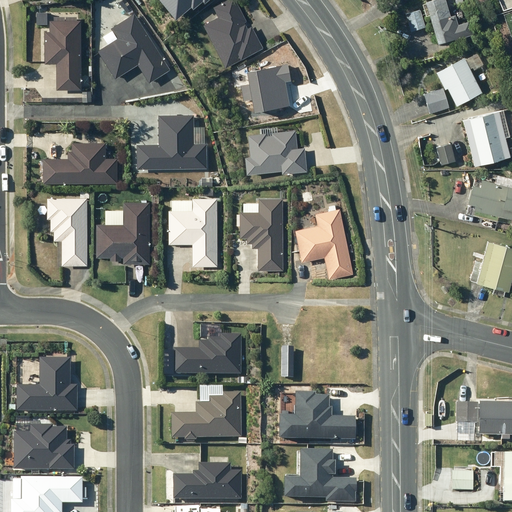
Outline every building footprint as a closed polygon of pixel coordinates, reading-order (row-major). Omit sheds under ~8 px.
[(244,21),(233,0),(226,0),(211,8),(216,18),(200,26),(221,68),(260,48),(246,21),(244,21)] [(428,0),(425,1),(437,43),(456,38),(454,30),(457,29),(453,17),(450,18),(444,0),(428,0)] [(406,14),(411,31),(425,27),(420,10),(406,14)] [(43,25),(44,12),(33,12),(32,24),(43,25)] [(116,38),(94,51),(113,80),(134,66),(145,83),(167,69),(131,13),(109,27),(116,38)] [(77,21),(47,21),(47,31),(41,31),(41,64),(53,64),(53,90),(77,90),(77,21)] [(464,58),(435,72),(443,88),(446,87),(454,105),(481,92),(464,58)] [(442,88),(424,94),(430,113),(449,107),(442,88)] [(462,119),(473,165),(509,157),(505,138),(509,137),(503,110),(462,119)] [(155,116),(156,145),(133,145),(133,169),(203,168),(203,144),(191,144),(191,115),(155,116)] [(240,157),(241,174),(277,172),(278,174),(303,173),(302,148),(295,149),(294,131),(271,132),(272,134),(245,136),(246,157),(240,157)] [(69,152),(64,152),(64,158),(40,158),(39,183),(114,184),(114,159),(103,159),(103,144),(69,143),(69,152)] [(450,143),(436,148),(441,164),(455,160),(450,143)] [(474,206),(473,210),(511,219),(511,186),(480,179),(479,186),(470,184),(466,204),(474,206)] [(88,198),(88,190),(78,189),(78,199),(45,197),(44,220),(48,220),(48,232),(51,232),(51,241),(59,241),(58,265),(84,266),(85,241),(83,241),(85,198),(88,198)] [(257,198),(257,203),(256,212),(242,212),(238,212),(237,239),(243,239),(243,244),(249,244),(249,249),(255,249),(255,270),(279,271),(281,199),(257,198)] [(214,199),(169,200),(169,212),(165,212),(165,245),(189,245),(189,266),(215,265),(214,199)] [(146,203),(120,202),(120,211),(102,210),(101,224),(93,224),(92,248),(93,248),(92,257),(106,258),(106,261),(118,261),(118,258),(120,258),(120,264),(147,265),(148,247),(144,247),(146,203)] [(314,225),(291,231),(298,263),(321,258),(326,280),(352,274),(337,210),(312,215),(314,225)] [(511,248),(487,242),(482,260),(476,258),(470,281),(496,288),(495,294),(503,296),(505,291),(508,292),(511,277),(511,248)] [(238,376),(240,335),(218,334),(218,337),(205,337),(205,341),(197,340),(196,349),(171,348),(170,372),(238,376)] [(68,359),(38,358),(37,386),(14,385),(13,409),(74,411),(75,386),(67,385),(68,359)] [(273,414),(272,437),(352,441),(353,416),(328,415),(328,408),(325,408),(325,397),(312,396),(312,392),(290,391),(289,415),(273,414)] [(182,440),(194,439),(194,437),(239,436),(239,392),(220,392),(220,396),(206,396),(206,403),(193,403),(193,413),(168,413),(168,437),(182,437),(182,440)] [(511,400),(455,401),(455,421),(478,421),(478,433),(503,433),(503,435),(508,435),(508,433),(511,433),(511,400)] [(9,469),(43,470),(70,472),(70,464),(71,444),(63,444),(64,427),(51,427),(51,424),(27,423),(27,432),(11,431),(9,469)] [(278,477),(278,496),(321,498),(321,501),(352,502),(352,492),(354,492),(354,477),(330,477),(331,460),(329,460),(329,449),(294,448),(294,477),(278,477)] [(499,465),(499,500),(511,499),(511,451),(497,451),(497,465),(499,465)] [(227,464),(196,463),(196,471),(190,471),(190,474),(170,473),(170,498),(238,499),(238,470),(227,470),(227,464)] [(452,469),(451,489),(472,489),(473,470),(452,469)] [(79,504),(80,478),(18,476),(17,479),(9,478),(9,498),(7,498),(6,511),(58,511),(59,503),(79,504)]
